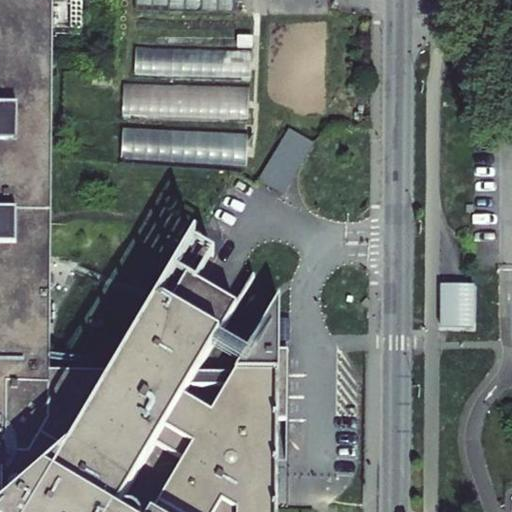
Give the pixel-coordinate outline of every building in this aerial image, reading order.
[(134,0),(135,14),(156,14),(235,14),(235,0),(134,0)] [(280,511),(281,508),(281,478),(281,424),(292,424),(293,353),(285,353),(285,305),(239,378),(202,378),(241,314),(194,285),(179,311),(164,301),(117,377),(53,376),(57,4),(0,3),(0,511),(280,511)] [(251,50),(136,46),(135,74),(251,80),(251,50)] [(248,88),(125,84),(125,114),(248,120),(248,88)] [(249,133),(123,128),(121,161),(247,166),(249,133)] [(260,185),(286,198),(311,145),(285,132),(260,185)]
